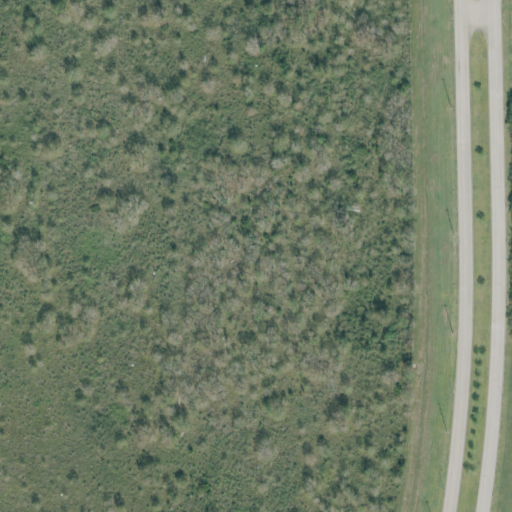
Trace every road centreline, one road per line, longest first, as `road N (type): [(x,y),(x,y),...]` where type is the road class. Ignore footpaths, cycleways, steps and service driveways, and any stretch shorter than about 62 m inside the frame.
road 1 (secondary): [(457,0),(462,337),(447,511)]
road 2 (secondary): [(481,511),(495,332),(491,0)]
